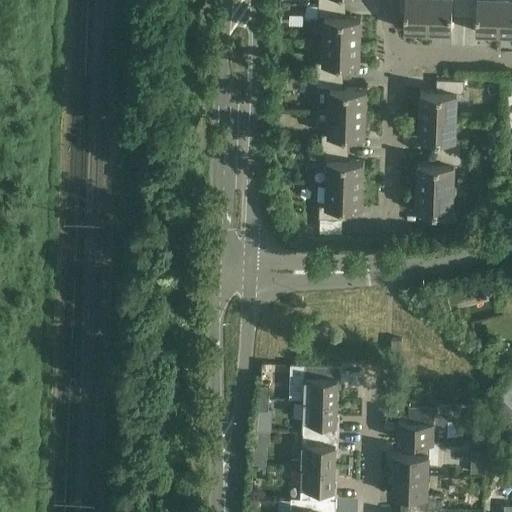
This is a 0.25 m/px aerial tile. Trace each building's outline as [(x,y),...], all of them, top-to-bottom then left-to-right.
[(428,30),(429,0),(406,0),(405,30),(428,30)] [(453,16),(465,16),(465,0),(429,0),(428,30),(452,31),(453,16)] [(500,33),(501,0),(465,0),(465,16),(477,17),(477,32),(500,33)] [(511,0),(501,0),(500,33),(511,33),(511,0)] [(346,17),(346,4),(319,3),(318,16),(325,16),(324,39),(361,41),(362,17),(346,17)] [(360,64),(361,41),(324,39),(323,62),(317,62),(316,75),(344,76),(344,63),(360,64)] [(344,88),(344,76),(316,75),(316,87),(330,88),(329,111),(366,112),(367,89),(344,88)] [(421,91),(420,114),(457,116),(458,93),(464,93),(465,80),(437,79),(437,92),(421,91)] [(365,136),(366,112),(329,111),(328,134),(322,134),(322,146),(349,148),(350,135),(365,136)] [(456,139),(457,116),(420,114),(419,138),(435,138),(434,151),(462,152),(462,139),(456,139)] [(349,160),(349,148),(322,146),(321,159),(328,159),(327,182),(364,184),(364,160),(349,160)] [(462,164),(462,152),(434,151),(434,163),(418,162),(417,186),(454,187),(455,164),(462,164)] [(363,207),(364,184),(327,182),(326,205),(320,205),(319,218),(347,219),(347,207),(363,207)] [(454,210),(454,187),(417,186),(417,209),(432,210),(432,222),(459,223),(460,210),(454,210)] [(392,349),(402,349),(402,339),(392,339),(392,349)] [(341,366),(306,364),(305,399),(338,400),(339,380),(341,379),(341,366)] [(269,383),(261,382),(260,395),(268,395),(269,383)] [(300,408),(301,389),(290,389),(289,408),(300,408)] [(267,408),(268,395),(260,395),(259,408),(267,408)] [(337,420),(338,400),(305,399),(303,432),(339,433),(339,421),(337,420)] [(399,418),(399,440),(404,440),(430,441),(442,441),(446,442),(447,420),(435,419),(435,407),(409,406),(409,419),(399,418)] [(258,430),(257,442),(271,442),(272,430),(258,430)] [(339,446),(339,433),(303,432),(302,465),(336,466),(336,446),(339,446)] [(474,432),(474,442),(486,442),(486,432),(474,432)] [(429,474),(430,441),(404,440),(404,452),(394,452),(393,473),(429,474)] [(474,459),(473,471),(485,472),(486,460),(474,459)] [(486,471),(511,472),(511,462),(486,462),(486,471)] [(335,487),(336,466),(302,465),(301,498),(337,500),(337,487),(335,487)] [(428,495),(429,474),(393,473),(393,494),(402,494),(401,507),(428,508),(442,509),(442,496),(428,495)] [(336,511),(337,500),(301,498),(292,497),(291,511),(336,511)]
